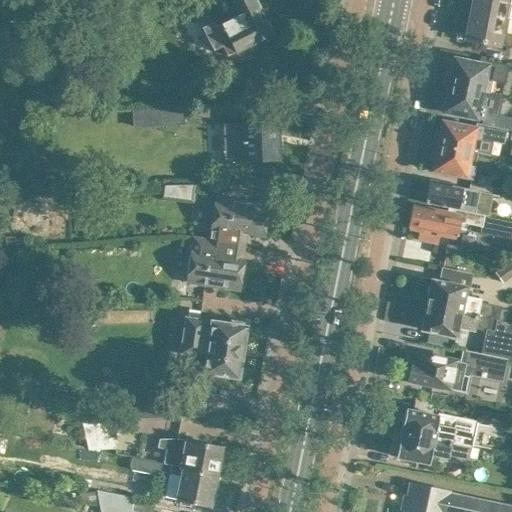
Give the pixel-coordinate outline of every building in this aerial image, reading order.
[(236,54),(254,44),(254,43),(270,35),(270,36),(271,36),(253,0),(237,0),(233,2),(233,1),(232,2),(238,14),(215,26),(213,21),(202,0),(181,11),(185,18),(194,13),(201,27),(213,51),(222,47),(227,57),(235,53),(236,54)] [(511,0),(473,0),(472,11),(508,19),(511,4),(511,0)] [(472,11),(466,40),(511,48),(511,19),(508,19),(472,11)] [(448,70),(445,84),(488,93),(491,78),(504,80),(507,64),(509,65),(509,63),(479,57),(478,63),(454,58),(452,71),(448,70)] [(488,93),(445,84),(442,99),(446,100),(443,112),(482,120),(481,124),(481,125),(494,127),(501,96),(488,93)] [(183,107),(159,108),(160,126),(184,125),(183,107)] [(481,125),(476,123),(475,127),(442,121),(439,132),(435,131),(433,144),(470,151),(488,155),(491,141),(502,144),(505,130),(494,127),(481,125)] [(277,122),(241,123),(242,143),(224,143),(225,162),(279,160),(277,122)] [(470,151),(433,144),(430,159),(434,160),(432,171),(471,179),(473,168),(467,166),(470,151)] [(478,175),(476,185),(490,188),(492,178),(478,175)] [(38,190),(50,189),(50,177),(38,177),(38,190)] [(425,184),(423,191),(426,194),(425,203),(454,209),(457,210),(483,215),(487,216),(492,194),(429,181),(429,183),(425,184)] [(263,235),(268,206),(215,198),(208,240),(238,245),(238,242),(239,242),(241,232),(263,235)] [(413,203),(408,226),(420,229),(418,240),(436,244),(438,233),(457,237),(459,223),(481,228),(479,234),(511,240),(511,221),(487,216),(483,215),(457,210),(454,209),(453,213),(413,205),(413,204),(413,203)] [(238,246),(239,242),(238,242),(238,245),(208,240),(193,237),(185,281),(239,290),(243,260),(221,257),(223,244),(238,246)] [(511,276),(511,260),(495,272),(503,283),(511,276)] [(428,295),(426,305),(511,323),(511,319),(511,311),(499,309),(499,306),(478,302),(479,299),(463,295),(465,287),(438,281),(431,280),(431,284),(427,286),(425,292),(428,295)] [(482,354),(504,358),(511,359),(511,322),(511,323),(426,305),(424,316),(420,318),(419,324),(422,327),(421,329),(454,336),(457,327),(473,330),(473,327),(487,330),(482,354)] [(184,322),(179,353),(186,354),(184,372),(205,376),(205,372),(207,372),(237,377),(245,327),(243,327),(244,322),(230,320),(229,325),(211,322),(211,324),(205,324),(205,321),(185,318),(184,322)] [(504,358),(482,354),(464,350),(461,362),(418,353),(416,365),(411,364),(407,380),(414,381),(414,383),(426,385),(426,384),(449,389),(449,390),(465,393),(470,373),(500,379),(504,358)] [(172,397),(168,418),(203,416),(206,402),(172,397)] [(165,411),(156,412),(155,408),(143,411),(147,429),(168,425),(165,411)] [(402,423),(400,432),(470,447),(475,421),(438,414),(438,416),(405,409),(404,412),(400,413),(399,420),(402,423)] [(115,448),(113,420),(82,422),(88,450),(115,448)] [(467,459),(470,447),(400,432),(398,443),(394,445),(393,451),(396,454),(395,457),(428,464),(430,454),(445,457),(446,454),(467,459)] [(164,449),(162,462),(216,473),(221,447),(175,438),(157,439),(156,447),(164,449)] [(164,497),(209,506),(216,473),(162,462),(161,464),(131,458),(129,467),(131,471),(150,475),(153,472),(168,475),(164,497)] [(511,511),(511,505),(410,484),(404,511),(511,511)] [(72,493),(71,498),(98,504),(130,510),(133,497),(95,490),(72,493)]
